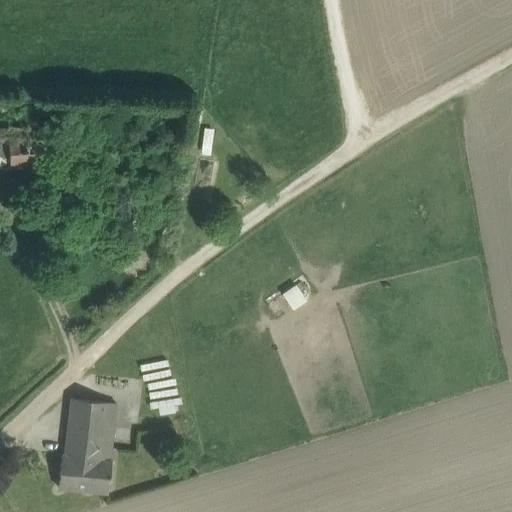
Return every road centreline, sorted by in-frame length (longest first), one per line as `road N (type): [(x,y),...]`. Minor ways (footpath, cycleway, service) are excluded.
road 1 (track): [(511,56),(219,241),(0,441)]
road 2 (track): [(330,0),(362,144)]
